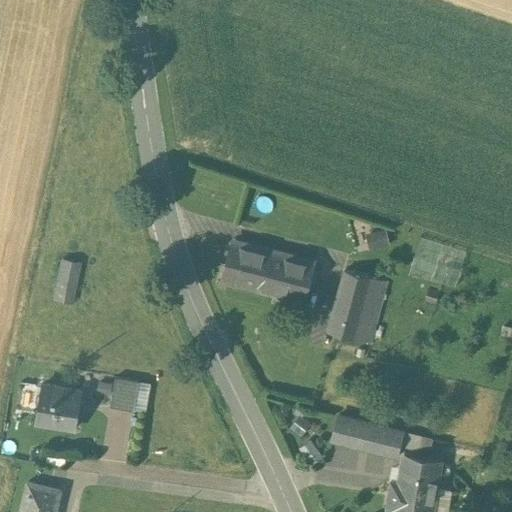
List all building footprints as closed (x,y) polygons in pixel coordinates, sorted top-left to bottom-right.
[(411,273),(458,286),(468,248),(421,235),(411,273)] [(228,239),(216,281),(300,304),(312,263),(228,239)] [(76,301),(84,260),(63,256),(55,297),(76,301)] [(371,347),(388,284),(342,272),(325,334),(371,347)] [(115,380),(110,409),(133,413),(137,384),(115,380)] [(41,383),(34,426),(74,432),(80,389),(41,383)] [(400,511),(433,511),(442,462),(396,454),(387,510),(400,511)] [(56,511),(61,491),(24,483),(17,511),(56,511)]
